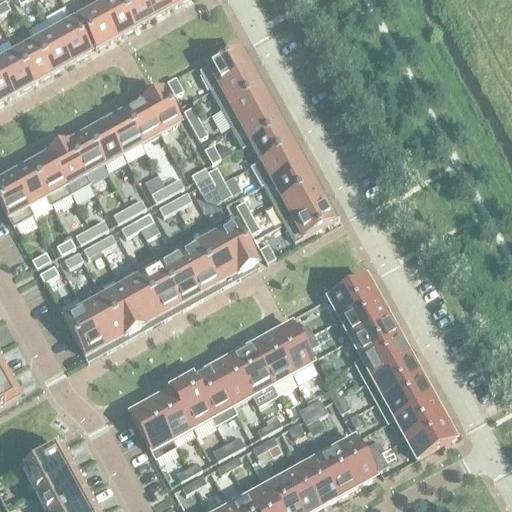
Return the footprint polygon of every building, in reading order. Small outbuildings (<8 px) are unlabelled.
[(14,0),(19,8),(33,1),(32,0),(14,0)] [(97,11),(115,42),(134,32),(116,0),(97,11)] [(134,32),(153,22),(140,0),(117,0),(116,0),(134,32)] [(165,0),(140,0),(153,22),(172,11),(165,0)] [(190,0),(165,0),(172,11),(191,0),(190,0)] [(0,19),(9,14),(5,5),(0,7),(0,19)] [(95,53),(115,42),(97,11),(78,22),(95,53)] [(70,67),(90,56),(72,25),(53,36),(70,67)] [(53,36),(34,46),(51,78),(70,67),(53,36)] [(51,78),(34,46),(15,57),(32,88),(51,78)] [(207,71),(199,76),(209,94),(210,95),(250,73),(239,53),(207,71)] [(15,57),(0,64),(0,74),(13,99),(32,88),(15,57)] [(250,73),(210,95),(220,114),(260,92),(250,73)] [(0,106),(13,99),(0,74),(0,106)] [(166,87),(174,101),(183,96),(175,82),(166,87)] [(260,92),(220,114),(230,133),(271,111),(260,92)] [(160,138),(179,127),(161,95),(142,106),(160,138)] [(123,117),(141,149),(160,138),(142,106),(141,106),(141,107),(123,117)] [(271,111),(230,133),(241,152),(281,130),(271,111)] [(199,126),(191,112),(183,117),(190,131),(199,126)] [(141,149),(123,117),(104,128),(122,159),(141,149)] [(207,140),(199,126),(190,131),(198,145),(207,140)] [(103,170),(122,159),(104,128),(86,138),(103,170)] [(281,130),(241,152),(241,153),(250,148),(260,166),(292,149),(281,130)] [(84,180),(103,170),(86,138),(67,148),(67,147),(66,147),(84,180)] [(66,190),(84,180),(66,147),(47,158),(70,199),(71,199),(66,190)] [(292,149),(260,166),(270,184),(261,189),(262,190),(302,168),(292,149)] [(212,150),(204,154),(211,168),(220,164),(212,150)] [(70,199),(47,158),(46,158),(47,159),(29,169),(51,210),(70,199)] [(302,168),(262,190),(272,209),(313,186),(302,168)] [(50,210),(51,210),(29,169),(10,180),(32,220),(33,220),(28,211),(45,202),(50,210)] [(207,177),(215,191),(223,186),(216,172),(207,177)] [(209,181),(204,173),(190,180),(195,189),(209,181)] [(0,208),(12,231),(32,220),(10,180),(0,185),(0,208)] [(195,189),(200,198),(214,190),(209,181),(195,189)] [(178,183),(164,191),(169,200),(183,192),(178,183)] [(231,200),(223,186),(215,191),(222,205),(231,200)] [(313,186),(272,209),(273,209),(282,205),(291,222),(282,227),(283,228),(323,205),(313,186)] [(164,191),(150,199),(155,208),(169,200),(164,191)] [(186,197),(172,205),(177,214),(191,206),(186,197)] [(140,204),(126,212),(131,221),(145,213),(140,204)] [(172,205),(158,213),(163,222),(177,214),(172,205)] [(323,205),(283,228),(294,247),(334,225),(323,205)] [(235,211),(242,225),(251,220),(244,206),(235,211)] [(126,212),(112,220),(117,228),(131,221),(126,212)] [(148,218),(134,226),(139,235),(153,227),(148,218)] [(210,230),(237,279),(257,268),(230,219),(210,230)] [(250,239),(259,234),(251,220),(242,225),(250,239)] [(103,225),(89,233),(93,242),(107,234),(103,225)] [(134,226),(120,234),(125,243),(139,235),(134,226)] [(214,239),(196,249),(218,288),(236,278),(236,279),(237,279),(210,230),(210,231),(214,239)] [(89,233),(75,241),(79,249),(93,242),(89,233)] [(110,239),(96,247),(101,256),(115,248),(110,239)] [(74,252),(70,243),(56,251),(60,260),(74,252)] [(96,247),(82,254),(87,263),(101,256),(96,247)] [(173,251),(199,298),(218,288),(196,249),(178,260),(173,251)] [(275,263),(267,249),(259,254),(266,268),(275,263)] [(154,262),(179,309),(199,298),(173,251),(154,262)] [(50,266),(45,257),(31,265),(36,273),(50,266)] [(63,265),(68,274),(82,266),(77,257),(63,265)] [(158,271),(140,281),(161,319),(179,309),(154,262),(153,262),(158,271)] [(57,280),(53,271),(39,279),(44,287),(57,280)] [(143,331),(143,329),(161,319),(140,281),(121,291),(143,331)] [(365,282),(327,303),(338,324),(377,303),(365,282)] [(121,291),(102,302),(124,341),(143,331),(121,291)] [(102,302),(83,312),(104,351),(122,341),(123,342),(124,341),(102,302)] [(388,323),(377,303),(338,324),(349,344),(388,323)] [(84,362),(104,351),(83,312),(63,323),(84,362)] [(349,344),(360,363),(354,367),(399,343),(388,323),(349,344)] [(299,332),(305,343),(312,339),(306,328),(299,332)] [(291,329),(270,341),(291,379),(312,368),(291,329)] [(312,339),(305,343),(311,353),(318,349),(312,339)] [(250,352),(271,390),(291,379),(270,341),(250,352)] [(410,363),(399,343),(354,367),(365,387),(410,363)] [(250,352),(230,363),(251,401),(271,390),(250,352)] [(235,418),(232,412),(251,401),(230,363),(210,374),(235,418)] [(421,383),(410,363),(365,387),(376,407),(421,383)] [(329,364),(320,369),(327,382),(336,377),(329,364)] [(210,374),(190,385),(215,429),(235,418),(210,374)] [(8,381),(7,379),(0,383),(0,412),(20,402),(12,388),(13,388),(8,381)] [(432,403),(421,383),(376,407),(387,427),(432,403)] [(191,434),(211,424),(214,430),(215,429),(190,385),(170,396),(191,434)] [(333,405),(340,402),(334,391),(327,395),(333,405)] [(170,396),(150,407),(175,452),(175,451),(172,445),(191,434),(170,396)] [(342,400),(340,402),(333,405),(340,419),(349,413),(342,400)] [(388,428),(394,424),(404,444),(443,423),(432,403),(387,427),(388,428)] [(312,417),(323,411),(319,404),(308,410),(312,417)] [(129,418),(151,457),(154,463),(175,452),(150,407),(129,418)] [(312,417),(308,410),(298,416),(302,423),(312,417)] [(316,424),(326,418),(323,411),(312,417),(316,424)] [(312,417),(302,423),(305,429),(316,424),(312,417)] [(356,419),(349,422),(355,433),(362,429),(356,419)] [(267,429),(271,436),(281,430),(277,423),(267,429)] [(454,444),(443,423),(404,444),(416,465),(454,444)] [(298,428),(287,434),(291,441),(302,435),(298,428)] [(271,436),(267,429),(256,435),(260,442),(271,436)] [(225,449),(231,458),(244,451),(239,442),(225,449)] [(262,448),(266,455),(277,449),(273,442),(262,448)] [(335,453),(356,492),(375,482),(353,443),(335,453)] [(262,448),(252,454),(256,460),(266,455),(262,448)] [(371,462),(378,458),(372,448),(365,452),(371,462)] [(231,458),(225,449),(212,456),(217,466),(231,458)] [(74,475),(67,462),(63,454),(62,455),(61,452),(22,473),(29,484),(28,485),(34,497),(74,475)] [(335,453),(317,463),(338,502),(356,492),(335,453)] [(378,458),(371,462),(378,476),(388,470),(380,457),(378,458)] [(227,467),(231,474),(241,468),(237,461),(227,467)] [(299,473),(321,511),(338,502),(317,463),(299,473)] [(227,467),(216,473),(220,480),(231,474),(227,467)] [(187,473),(191,480),(201,474),(197,468),(187,473)] [(191,480),(187,473),(176,479),(180,486),(191,480)] [(299,473),(282,483),(297,511),(319,511),(321,511),(299,473)] [(75,477),(74,475),(34,497),(35,497),(36,497),(41,507),(40,507),(43,511),(59,511),(86,497),(79,484),(75,477)] [(192,487),(195,494),(206,488),(202,481),(192,487)] [(264,492),(274,511),(297,511),(282,483),(264,492)] [(192,487),(181,493),(185,499),(195,494),(192,487)] [(274,511),(264,492),(246,502),(251,511),(274,511)] [(59,511),(94,511),(91,506),(92,506),(87,499),(86,497),(59,511)] [(225,506),(228,511),(251,511),(246,502),(229,511),(226,505),(225,506)]
